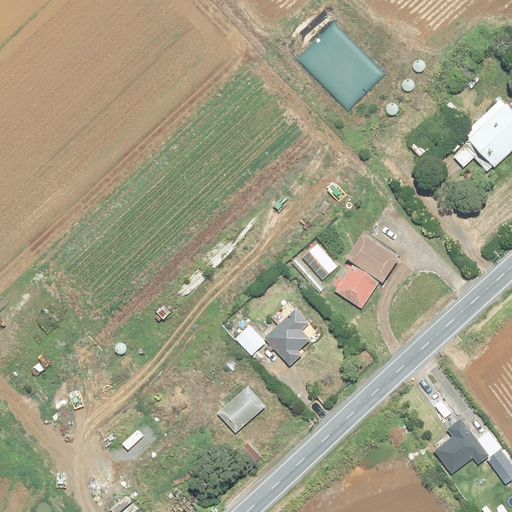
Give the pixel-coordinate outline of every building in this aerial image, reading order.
[(511,103),(508,106),(501,99),(485,114),(471,127),(465,133),(469,138),(468,139),(469,141),(466,144),(467,145),(454,156),(456,158),(462,165),(464,167),(474,158),(487,172),(493,166),(495,168),(511,151),(511,103)] [(455,110),(457,108),(450,102),(444,107),(450,114),(455,110)] [(419,157),(436,143),(427,132),(410,146),(419,157)] [(398,255),(365,233),(362,231),(346,256),(350,258),(354,261),(337,287),(335,289),(362,307),(381,279),(383,280),(399,256),(398,255)] [(339,268),(319,245),(304,258),(324,281),(339,268)] [(302,327),(309,321),(310,320),(297,306),(272,328),(271,329),(268,326),(263,330),(266,333),(264,335),(267,339),(270,342),(267,344),(271,349),(274,347),(290,364),(296,359),(302,353),(298,348),(300,347),(310,337),(302,327)] [(235,337),(252,354),(265,341),(249,324),(247,325),(237,335),(235,337)] [(281,372),(271,363),(266,369),(275,377),(281,372)] [(236,431),(266,404),(248,384),(245,387),(225,405),(218,411),(236,431)] [(478,438),(469,427),(461,416),(447,426),(453,434),(434,449),(452,472),(473,455),(478,462),(482,460),(484,462),(488,459),(495,468),(501,477),(506,483),(511,478),(511,461),(501,447),(502,446),(489,429),(478,438)] [(262,455),(248,441),(239,449),(253,463),(262,455)] [(134,502),(120,511),(134,511),(139,508),(134,502)]
